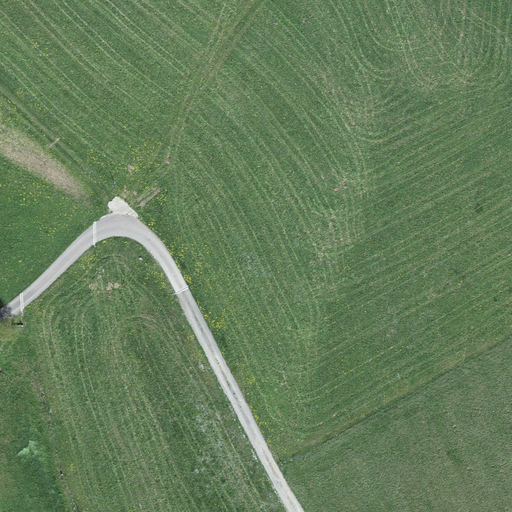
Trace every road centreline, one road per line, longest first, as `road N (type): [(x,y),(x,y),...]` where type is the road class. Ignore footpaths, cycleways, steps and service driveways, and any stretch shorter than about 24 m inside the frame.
road 1 (track): [(297,511),(158,248),(122,226)]
road 2 (track): [(122,226),(91,237),(0,317)]
